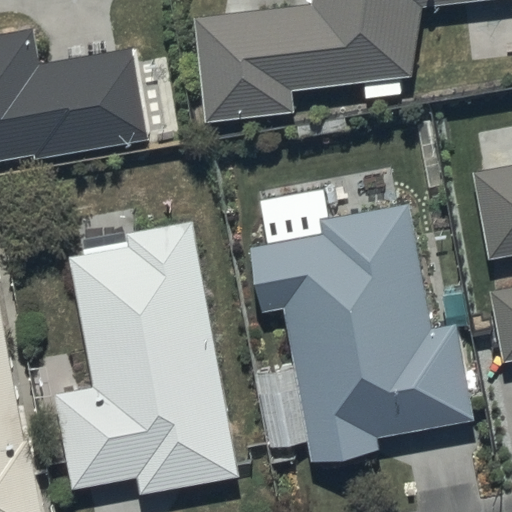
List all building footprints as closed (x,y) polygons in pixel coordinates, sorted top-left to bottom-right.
[(309,0),(200,12),(211,117),(293,108),(290,87),(409,74),(425,3),(451,0),(309,0)] [(0,158),(146,135),(132,42),(40,57),(35,23),(0,28),(0,158)] [(511,157),(471,165),(486,254),(511,249),(511,286),(488,291),(499,358),(511,356),(511,157)] [(316,215),(319,232),(252,244),(263,310),(285,307),(299,387),(265,393),(274,448),(309,442),(312,458),(378,447),(376,435),(473,419),(457,321),(431,325),(411,200),(316,215)] [(88,252),(71,255),(94,383),(56,390),(73,486),(139,474),(142,491),(241,474),(196,216),(129,227),(126,210),(82,217),(88,252)] [(0,511),(46,511),(0,249),(0,511)]
